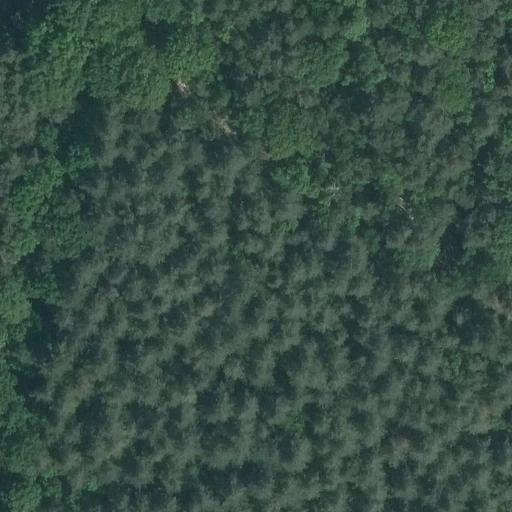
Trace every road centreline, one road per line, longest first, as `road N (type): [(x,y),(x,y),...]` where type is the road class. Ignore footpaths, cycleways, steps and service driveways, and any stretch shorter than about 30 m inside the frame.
road 1 (track): [(511,320),(73,45)]
road 2 (track): [(98,0),(0,399)]
